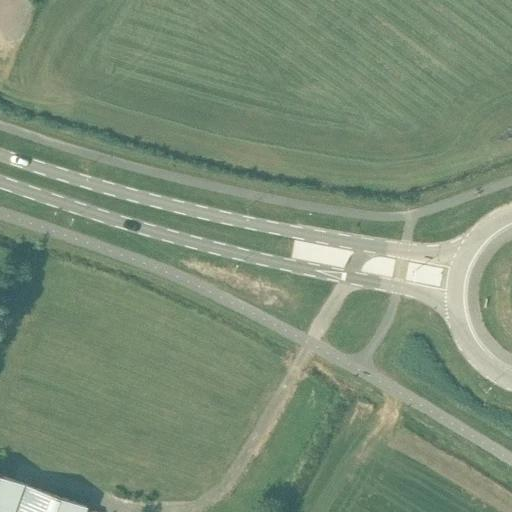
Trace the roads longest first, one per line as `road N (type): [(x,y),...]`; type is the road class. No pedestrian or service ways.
road 1 (secondary): [(475,251),(403,252),(85,183),(0,152)]
road 2 (secondary): [(0,182),(206,248),(461,314)]
